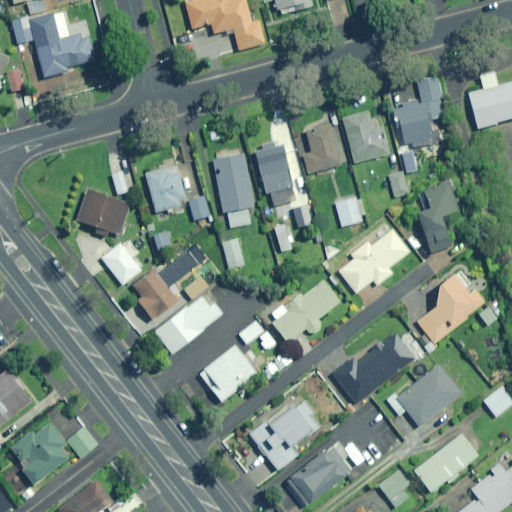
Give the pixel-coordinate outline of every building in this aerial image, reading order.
[(245,0),(191,0),(192,2),(184,4),(191,31),(210,26),(213,36),(232,31),(238,52),(265,45),(259,22),(251,24),(245,0)] [(277,17),(296,12),(312,8),(310,0),(272,0),(275,6),(277,17)] [(58,21),(56,12),(45,14),(41,1),(28,5),(31,18),(12,23),(18,47),(34,42),(43,80),(67,74),(66,70),(93,63),(88,39),(79,42),(78,36),(67,39),(62,20),(58,21)] [(0,77),(9,60),(0,55),(0,77)] [(23,91),(19,71),(6,74),(11,94),(23,91)] [(404,175),(418,171),(417,169),(422,168),(419,157),(415,158),(413,150),(435,145),(429,120),(443,116),(434,77),(413,81),(419,104),(398,109),(389,111),(404,175)] [(511,89),(469,102),(478,134),(511,124),(511,89)] [(373,132),(369,117),(368,111),(342,118),(346,135),(354,165),(384,157),(378,131),(373,132)] [(341,166),(330,125),(305,131),(311,153),(302,155),(307,175),(341,166)] [(286,156),(284,146),(254,154),(265,196),(269,195),(276,218),(290,214),(287,203),(298,200),(286,156)] [(254,208),(243,155),(212,161),(223,215),(227,214),(230,230),(250,226),(247,210),(254,208)] [(186,203),(177,169),(145,177),(155,214),(166,211),(167,215),(180,212),(179,205),(186,203)] [(408,195),(403,174),(388,178),(394,199),(408,195)] [(459,212),(448,182),(422,191),(429,210),(416,215),(431,255),(451,248),(440,219),(459,212)] [(131,203),(88,188),(76,222),(119,237),(131,203)] [(365,223),(358,196),(334,202),(341,229),(365,223)] [(209,218),(204,197),(188,201),(193,222),(209,218)] [(292,251),(288,226),(275,229),(280,253),(292,251)] [(409,254),(392,231),(371,247),(367,243),(350,255),(354,260),(338,273),(355,295),(372,282),(376,287),(392,276),(388,270),(409,254)] [(322,248),(316,232),(308,235),(314,251),(322,248)] [(171,249),(168,233),(154,236),(157,252),(171,249)] [(244,268),(238,241),(223,244),(228,271),(244,268)] [(141,270),(120,243),(101,257),(123,284),(141,270)] [(434,343),(486,303),(460,270),(440,285),(437,306),(417,322),(434,343)] [(178,303),(155,271),(133,287),(141,298),(137,301),(152,322),(178,303)] [(185,290),(192,300),(210,287),(202,278),(185,290)] [(321,329),(322,323),(319,319),(341,303),(324,281),(303,297),(301,294),(285,306),(289,311),(272,323),(288,343),(306,329),(309,333),(316,334),(321,329)] [(204,295),(155,331),(173,355),(222,320),(204,295)] [(496,320),(487,309),(478,316),(487,327),(496,320)] [(255,322),(239,334),(247,344),(263,333),(255,322)] [(269,348),(276,343),(268,332),(261,338),(269,348)] [(415,360),(396,335),(358,364),(354,358),(332,375),(355,406),(415,360)] [(240,350),(202,378),(218,401),(257,373),(240,350)] [(291,362),(286,355),(276,363),(281,370),(291,362)] [(280,370),(275,364),(265,371),(270,378),(280,370)] [(461,395),(438,366),(399,397),(395,393),(385,401),(399,417),(405,412),(419,429),(461,395)] [(0,427),(31,403),(6,372),(0,376),(0,427)] [(511,406),(511,400),(502,387),(483,402),(496,419),(511,406)] [(289,410),(287,407),(248,435),(276,473),(296,459),(330,433),(305,399),(289,410)] [(65,445),(49,425),(35,436),(33,433),(9,450),(22,467),(20,469),(33,487),(69,460),(61,448),(65,445)] [(98,446),(83,428),(66,442),(80,460),(98,446)] [(430,494),(445,482),(448,486),(459,477),(457,474),(478,457),(461,436),(414,473),(430,494)] [(343,458),(349,454),(345,448),(340,441),(333,445),(343,458)] [(357,464),(365,458),(353,442),(345,448),(349,454),(357,464)] [(327,448),(291,475),(292,476),(287,479),(290,484),(287,487),(303,508),(353,471),(343,458),(333,445),(328,449),(327,448)] [(511,459),(471,491),(477,500),(461,511),(500,511),(511,503),(511,459)] [(409,486),(398,472),(378,487),(396,510),(408,500),(401,492),(409,486)] [(100,511),(112,503),(94,482),(57,511),(100,511)] [(0,511),(7,511),(11,509),(0,493),(0,511)]
